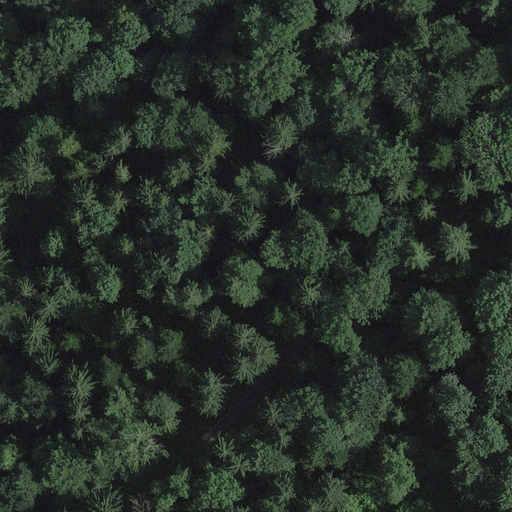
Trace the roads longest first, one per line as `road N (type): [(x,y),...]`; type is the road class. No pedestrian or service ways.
road 1 (track): [(133,511),(260,384),(511,167)]
road 2 (track): [(236,0),(73,149),(34,227)]
